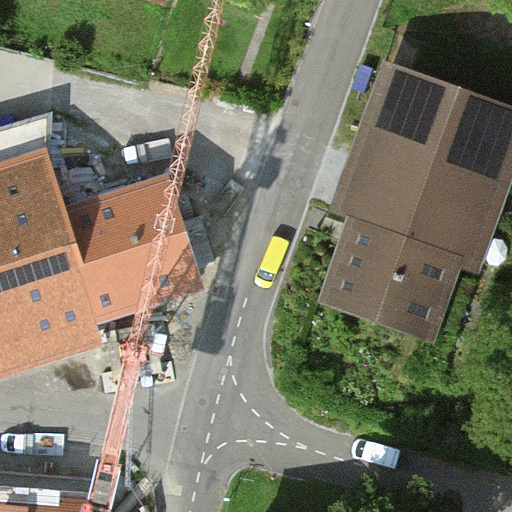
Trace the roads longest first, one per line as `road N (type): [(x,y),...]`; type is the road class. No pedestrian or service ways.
road 1 (residential): [(355,0),(234,351),(235,419)]
road 2 (residential): [(235,419),(312,450),(511,501)]
road 3 (residential): [(235,419),(0,404)]
